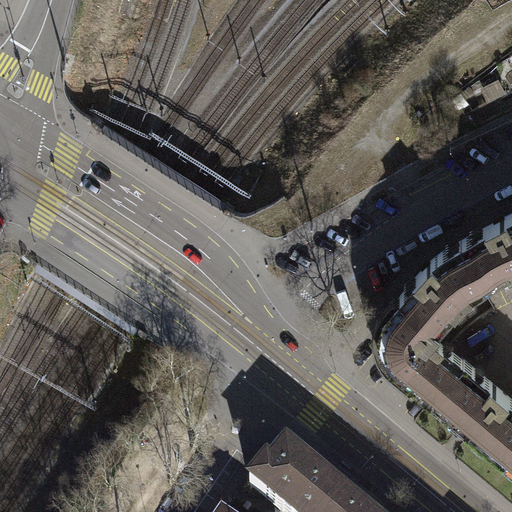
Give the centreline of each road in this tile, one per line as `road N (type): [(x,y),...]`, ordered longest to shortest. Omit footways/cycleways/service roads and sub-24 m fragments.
road 1 (tertiary): [(263,351),(248,305),(215,259),(5,123)]
road 2 (residential): [(511,169),(356,262),(298,316),(278,364)]
road 3 (tertiary): [(0,198),(207,336),(263,351)]
road 4 (track): [(428,213),(394,146),(395,119),(511,19)]
road 5 (tertiary): [(454,511),(278,364)]
road 6 (residential): [(278,364),(184,511)]
